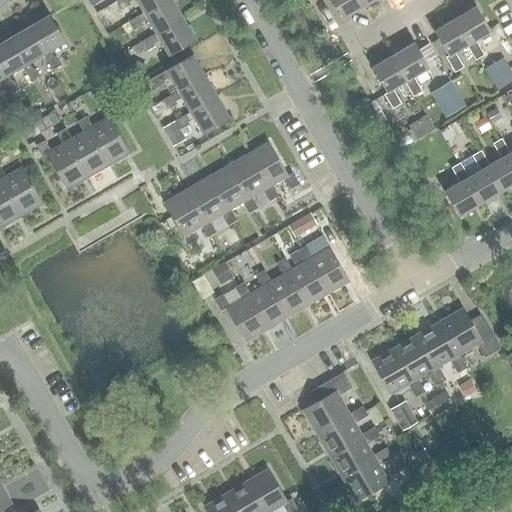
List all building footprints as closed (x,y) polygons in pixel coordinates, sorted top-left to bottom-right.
[(127,21),(128,22),(165,0),(117,0),(116,1),(121,9),(129,4),(128,2),(130,0),(135,0),(142,12),(127,21)] [(139,42),(181,18),(170,0),(165,0),(128,22),(133,31),(141,26),(140,23),(147,19),(155,33),(139,42)] [(331,0),(343,20),(364,8),(366,7),(361,0),(331,0)] [(476,7),(454,20),(469,46),(467,47),(475,61),(484,55),(476,42),(491,33),(476,7)] [(48,15),(27,28),(42,54),(51,70),(60,65),(55,56),(53,57),(49,50),(64,42),(48,15)] [(181,18),(139,42),(145,51),(154,46),(152,44),(159,40),(168,55),(194,40),(181,18)] [(454,20),(452,21),(433,32),(438,40),(430,44),(438,57),(446,53),(448,57),(446,59),(454,73),(463,68),(455,54),(467,47),(469,46),(454,20)] [(27,28),(6,40),(22,66),(31,82),(40,77),(34,68),(32,69),(28,62),(42,54),(27,28)] [(6,40),(0,43),(0,76),(1,78),(10,94),(19,89),(14,80),(12,81),(8,74),(22,66),(6,40)] [(408,81),(405,83),(413,97),(422,92),(414,78),(429,70),(413,43),(393,55),(408,81)] [(162,100),(162,101),(204,76),(191,55),(149,79),(155,88),(164,83),(162,80),(169,76),(177,91),(162,100)] [(393,55),(391,57),(372,68),(387,94),(384,95),(392,109),(401,104),(393,90),(405,83),(408,81),(393,55)] [(136,61),(130,74),(141,79),(147,66),(136,61)] [(488,73),(500,93),(511,86),(511,74),(505,62),(488,73)] [(104,68),(111,80),(120,75),(113,63),(104,68)] [(174,120),(174,121),(216,96),(204,76),(162,101),(167,109),(176,104),(175,101),(181,97),(190,111),(174,120)] [(435,101),(445,118),(465,106),(450,80),(438,87),(443,96),(435,101)] [(216,96),(174,121),(179,130),(188,125),(187,122),(194,118),(203,133),(229,118),(216,96)] [(77,121),(83,133),(88,130),(108,165),(129,152),(109,118),(92,127),(85,116),(77,121)] [(56,133),(63,145),(66,142),(87,177),(108,165),(88,130),(83,133),(72,140),(65,128),(56,133)] [(501,193),(511,186),(511,163),(507,155),(511,152),(510,153),(502,139),(492,145),(500,159),(489,165),(486,167),(501,193)] [(65,190),(83,180),(87,177),(66,142),(63,145),(51,152),(44,140),(35,145),(42,157),(45,155),(65,190)] [(268,142),(246,154),(266,189),(271,186),(284,179),(290,190),(299,185),(292,174),(288,176),(268,142)] [(479,205),(501,193),(486,167),(489,165),(481,152),(472,157),(480,171),(470,177),(468,178),(465,180),(479,205)] [(246,154),(227,165),(246,201),(251,198),(263,191),(269,202),(278,197),(271,186),(266,189),(246,154)] [(465,180),(468,178),(459,164),(451,169),(459,183),(444,192),(459,217),(479,205),(465,180)] [(227,165),(206,177),(226,212),(230,209),(242,202),(248,213),(257,208),(251,198),(246,201),(227,165)] [(0,182),(19,216),(42,202),(22,168),(5,178),(0,169),(0,182)] [(206,177),(185,190),(204,224),(209,221),(222,214),(228,225),(236,220),(230,209),(226,212),(206,177)] [(0,226),(19,216),(0,182),(0,226)] [(182,236),(200,226),(207,237),(216,232),(209,221),(204,224),(185,190),(163,202),(182,236)] [(310,213),(287,226),(294,238),(317,225),(310,213)] [(329,248),(312,257),(305,246),(297,251),(303,262),(307,260),(328,295),(349,282),(329,248)] [(307,307),(328,295),(307,260),(303,262),(291,269),(284,258),(276,263),(282,274),(287,272),(307,307)] [(211,270),(220,285),(233,277),(224,262),(211,270)] [(286,319),(307,307),(287,272),(282,274),(270,282),(264,271),(255,276),(262,287),(266,284),(286,319)] [(264,331),(286,319),(266,284),(262,287),(249,294),(243,283),(235,288),(241,299),(245,297),(264,331)] [(244,343),(264,331),(245,297),(241,299),(229,306),(223,295),(214,300),(220,311),(224,309),(244,343)] [(462,309),(437,324),(455,357),(458,355),(477,344),(485,358),(499,349),(480,316),(470,322),(462,309)] [(437,324),(416,336),(434,368),(437,367),(448,360),(456,374),(465,369),(458,355),(455,357),(437,324)] [(416,336),(395,347),(414,381),(416,379),(428,372),(436,386),(445,381),(437,367),(434,368),(416,336)] [(416,398),(420,395),(424,393),(416,379),(414,381),(395,347),(372,361),(391,394),(408,384),(416,398)] [(302,411),(317,437),(351,417),(349,414),(338,396),(351,388),(342,373),(309,393),(315,403),(302,411)] [(405,402),(390,410),(402,431),(417,423),(405,402)] [(317,437),(330,459),(363,438),(362,436),(355,424),(368,416),(362,407),(349,414),(351,417),(317,437)] [(330,459),(342,478),(376,458),(374,456),(367,444),(380,437),(375,428),(362,436),(363,438),(330,459)] [(479,438),(484,450),(499,442),(493,431),(479,438)] [(457,461),(447,443),(435,450),(437,453),(431,457),(439,472),(457,461)] [(392,453),(400,467),(417,458),(409,444),(392,453)] [(392,458),(389,453),(386,449),(374,456),(376,458),(342,478),(355,502),(389,482),(379,465),(392,458)] [(424,449),(417,453),(422,462),(429,458),(424,449)] [(484,469),(494,484),(507,476),(497,460),(484,469)] [(267,469),(247,481),(265,511),(269,511),(270,511),(282,504),(286,511),(297,511),(290,499),(286,501),(267,469)] [(265,511),(247,481),(226,493),(237,511),(270,511),(269,511),(265,511)] [(0,510),(12,503),(0,483),(0,510)] [(453,511),(490,511),(491,511),(490,510),(500,500),(483,483),(453,511)] [(237,511),(226,493),(205,506),(208,511),(237,511)] [(442,511),(440,503),(424,508),(425,511),(442,511)]
